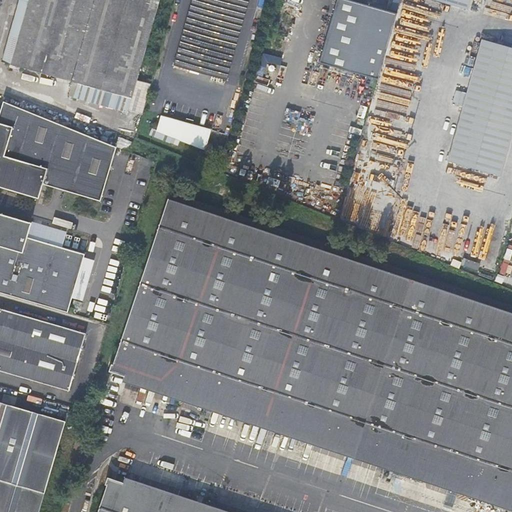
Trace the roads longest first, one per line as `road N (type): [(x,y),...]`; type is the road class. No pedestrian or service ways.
road 1 (unknown): [(181,0),(166,47),(166,85),(209,108),(232,95),(256,0)]
road 2 (unknown): [(285,92),(269,135),(280,156),(296,163),(322,132),(320,103),(308,92)]
